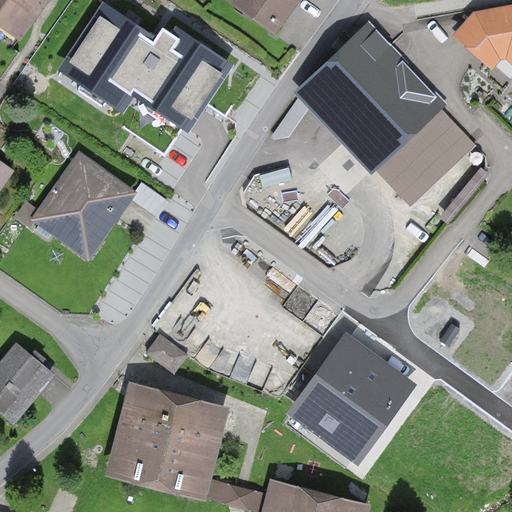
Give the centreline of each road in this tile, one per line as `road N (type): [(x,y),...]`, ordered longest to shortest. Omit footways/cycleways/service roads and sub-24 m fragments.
road 1 (residential): [(105,362),(352,0)]
road 2 (unknown): [(105,362),(210,391),(246,413),(234,511)]
road 3 (residential): [(0,475),(81,397),(105,362)]
road 4 (residential): [(105,362),(0,285)]
